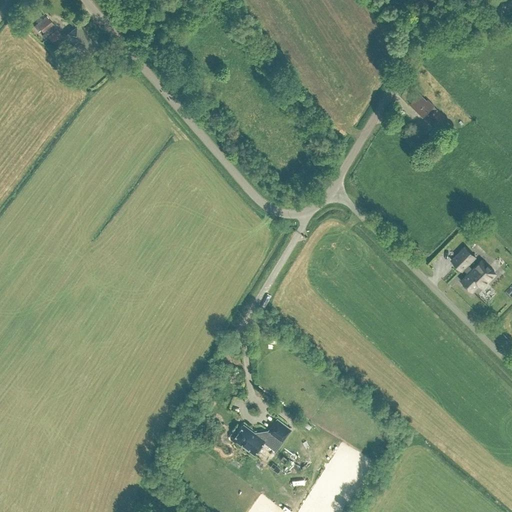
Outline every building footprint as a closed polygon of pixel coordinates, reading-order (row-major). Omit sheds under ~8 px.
[(35,23),(51,43),(62,35),(46,15),(35,23)] [(74,45),(71,47),(75,51),(79,47),(85,55),(96,47),(78,24),(65,34),(74,45)] [(419,93),(409,103),(423,116),(433,105),(427,99),(426,100),(419,93)] [(437,108),(429,115),(445,132),(453,126),(437,108)] [(446,144),(441,140),(435,147),(440,151),(446,144)] [(450,263),(454,267),(460,273),(462,271),(467,276),(459,283),(470,294),(490,274),(480,263),(471,272),(466,267),(473,260),(463,249),(450,263)] [(235,443),(236,442),(254,454),(262,442),(274,450),(290,428),(276,418),(267,431),(253,433),(242,425),(236,434),(234,433),(231,434),(229,436),(230,439),(235,443)] [(277,466),(271,457),(265,460),(270,470),(277,466)] [(313,473),(302,474),(303,486),(314,485),(313,473)]
